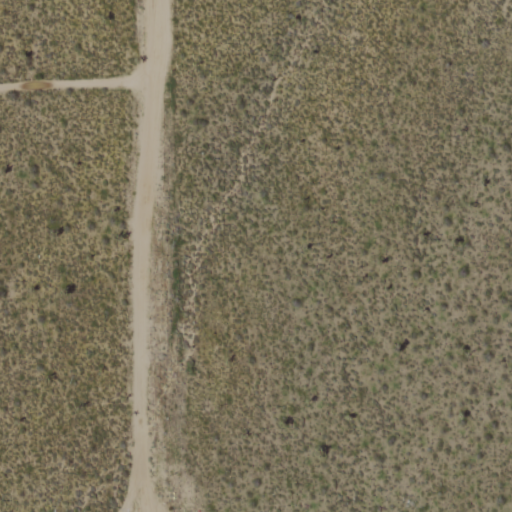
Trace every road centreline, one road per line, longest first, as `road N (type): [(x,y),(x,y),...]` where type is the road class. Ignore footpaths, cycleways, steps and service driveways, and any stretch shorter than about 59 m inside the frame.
road 1 (residential): [(149,0),(153,511)]
road 2 (track): [(0,87),(150,81)]
